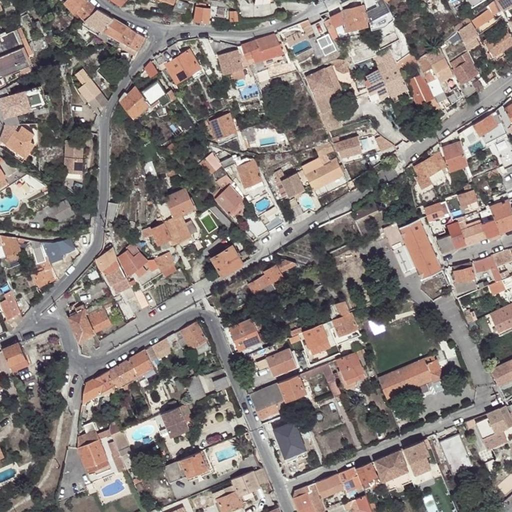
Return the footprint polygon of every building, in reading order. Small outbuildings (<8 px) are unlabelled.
[(97,9),(86,0),(63,0),(62,1),(85,20),(91,15),(97,9)] [(502,10),(497,0),(494,0),(486,7),(488,10),(493,17),(502,10)] [(511,0),(498,0),(505,9),(511,4),(511,0)] [(370,10),(374,23),(378,22),(377,19),(388,14),(384,4),(370,10)] [(193,20),(208,22),(209,15),(224,17),(225,9),(211,6),(210,9),(206,8),(206,6),(195,5),(195,6),(193,20)] [(341,11),(330,16),(334,25),(333,25),(337,33),(343,32),(341,22),(343,22),(345,31),(367,25),(363,5),(341,11)] [(97,9),(91,15),(107,24),(113,17),(98,8),(97,9)] [(493,17),(488,10),(481,15),(472,20),(477,28),(493,17)] [(129,27),(113,17),(107,24),(103,28),(98,34),(107,39),(111,34),(121,40),(129,27)] [(462,28),(457,31),(463,41),(476,32),(477,31),(470,21),(469,19),(461,24),(460,24),(462,28)] [(317,58),(336,49),(321,20),(310,25),(316,38),(309,41),(317,58)] [(0,55),(28,43),(21,27),(14,30),(13,27),(7,30),(9,33),(0,36),(0,55)] [(144,37),(129,27),(121,40),(117,45),(134,55),(144,37)] [(494,56),(511,43),(511,36),(509,32),(487,47),(494,56)] [(255,39),(239,46),(243,56),(251,53),(254,62),(251,63),(255,71),(265,67),(268,76),(295,67),(284,46),(279,47),(274,33),(255,39)] [(214,55),(218,54),(223,73),(230,71),(241,68),(242,68),(236,49),(235,46),(204,40),(214,55)] [(0,55),(0,76),(20,66),(22,71),(25,70),(27,75),(34,72),(28,60),(23,49),(29,46),(28,43),(0,55)] [(35,57),(29,46),(23,49),(28,60),(35,57)] [(176,46),(161,56),(177,82),(199,68),(188,50),(181,55),(176,46)] [(438,81),(452,73),(448,65),(441,69),(437,61),(444,57),(438,47),(425,55),(437,78),(438,81)] [(386,88),(388,92),(399,87),(397,84),(405,81),(400,70),(396,63),(390,51),(380,55),(384,62),(376,66),(385,84),(384,84),(386,88)] [(416,63),(416,62),(411,53),(396,63),(400,70),(416,63)] [(437,78),(425,55),(416,62),(416,63),(417,65),(420,63),(429,82),(437,78)] [(478,73),(470,60),(453,71),(461,83),(478,73)] [(150,77),(158,71),(151,62),(144,69),(150,77)] [(417,65),(416,63),(400,70),(405,81),(406,84),(423,76),(417,65)] [(384,84),(375,65),(363,71),(367,78),(362,80),(370,96),(386,88),(384,84)] [(75,74),(82,68),(80,66),(73,72),(75,74)] [(82,85),(90,79),(82,68),(75,74),(82,85)] [(244,77),(241,68),(230,71),(233,80),(244,77)] [(328,98),(335,95),(324,69),(306,77),(322,113),(333,108),(328,98)] [(421,79),(424,78),(423,76),(406,84),(408,88),(422,82),(421,79)] [(432,121),(442,113),(424,78),(421,79),(422,82),(408,88),(417,106),(422,104),(432,121)] [(442,87),(438,81),(437,78),(429,82),(434,91),(442,87)] [(106,103),(107,101),(90,79),(82,85),(78,88),(88,101),(87,101),(97,114),(106,103)] [(139,91),(149,103),(157,115),(173,104),(157,79),(139,91)] [(240,100),(261,93),(256,83),(237,90),(240,100)] [(41,84),(8,94),(14,113),(46,104),(43,91),(41,84)] [(444,92),(449,102),(461,96),(455,85),(444,92)] [(124,91),(118,100),(133,117),(149,103),(139,91),(135,86),(126,94),(124,91)] [(48,90),(43,91),(46,104),(48,110),(53,108),(48,90)] [(511,90),(509,94),(511,95),(508,99),(502,104),(508,113),(511,118),(511,120),(506,124),(508,127),(510,127),(511,125),(511,90)] [(172,93),(168,96),(173,104),(178,101),(172,93)] [(8,94),(0,96),(0,105),(3,116),(14,113),(8,94)] [(462,97),(455,103),(457,106),(464,100),(462,97)] [(502,104),(496,110),(499,119),(508,113),(502,104)] [(499,119),(496,110),(462,131),(465,135),(470,132),(473,137),(475,136),(480,146),(505,133),(499,119)] [(218,143),(237,136),(228,113),(208,121),(218,143)] [(0,136),(0,139),(7,143),(14,129),(17,123),(3,124),(4,131),(0,136)] [(14,129),(7,143),(23,152),(34,133),(20,125),(17,130),(14,129)] [(341,159),(343,164),(363,159),(357,137),(334,144),(341,159)] [(81,172),(83,140),(65,139),(64,171),(81,172)] [(468,165),(460,142),(442,148),(449,171),(468,165)] [(165,150),(170,156),(178,150),(173,143),(165,150)] [(314,149),(319,159),(320,159),(333,152),(329,143),(314,149)] [(507,169),(511,165),(511,148),(511,146),(499,155),(507,169)] [(219,162),(213,153),(199,164),(205,171),(207,170),(211,174),(222,165),(219,162)] [(438,153),(413,166),(421,180),(423,179),(425,183),(430,180),(430,182),(444,174),(441,169),(445,166),(438,153)] [(219,162),(222,165),(225,170),(227,169),(226,167),(235,163),(245,186),(261,180),(253,158),(248,158),(245,157),(240,159),(239,155),(237,156),(234,158),(231,156),(219,162)] [(18,167),(0,156),(0,185),(6,182),(3,176),(18,167)] [(318,199),(347,184),(336,161),(323,167),(320,159),(319,159),(301,168),(316,195),(318,199)] [(469,170),(468,165),(449,171),(450,176),(469,170)] [(421,180),(413,166),(412,167),(422,185),(425,183),(423,179),(421,180)] [(173,169),(164,173),(166,179),(177,175),(173,169)] [(501,179),(500,178),(495,170),(488,172),(492,182),(501,179)] [(296,174),(281,182),(290,198),(305,190),(296,174)] [(229,186),(234,182),(229,176),(218,186),(221,189),(217,193),(219,196),(216,200),(229,213),(242,200),(229,186)] [(263,183),(261,180),(245,186),(246,190),(263,183)] [(473,188),(472,184),(461,187),(462,192),(473,188)] [(473,188),(462,192),(458,194),(464,212),(479,206),(473,188)] [(170,239),(172,244),(190,235),(180,215),(193,209),(184,189),(165,198),(174,218),(171,219),(168,212),(167,212),(160,215),(163,223),(170,239)] [(353,213),(356,221),(409,196),(406,189),(353,213)] [(464,212),(458,194),(456,194),(462,212),(464,212)] [(496,205),(479,212),(483,223),(494,219),(499,232),(511,226),(511,209),(509,200),(507,200),(505,194),(493,197),(496,205)] [(59,220),(72,212),(65,199),(51,207),(59,220)] [(245,203),(242,200),(229,213),(232,217),(245,203)] [(107,201),(105,218),(112,219),(116,203),(107,201)] [(443,215),(439,203),(424,209),(428,221),(443,215)] [(163,204),(156,207),(160,215),(167,212),(163,204)] [(494,219),(483,223),(482,223),(487,237),(499,232),(494,219)] [(397,223),(383,230),(386,238),(392,252),(406,246),(422,280),(442,270),(434,250),(429,242),(420,220),(400,229),(397,223)] [(461,230),(458,222),(448,226),(451,235),(455,248),(466,244),(461,230)] [(170,239),(163,223),(150,229),(158,244),(170,239)] [(482,223),(461,230),(466,244),(487,237),(482,223)] [(123,237),(117,230),(112,233),(114,242),(123,237)] [(19,250),(13,236),(0,234),(0,244),(1,244),(5,255),(19,250)] [(455,248),(451,235),(438,239),(441,248),(442,252),(455,248)] [(52,242),(40,241),(48,262),(58,257),(56,251),(65,247),(65,248),(72,245),(70,238),(52,243),(52,242)] [(212,258),(222,276),(242,264),(233,248),(238,245),(242,251),(245,249),(239,239),(231,244),(232,246),(212,258)] [(438,239),(429,242),(434,250),(441,248),(438,239)] [(147,261),(132,245),(127,249),(118,256),(121,263),(128,276),(145,263),(147,261)] [(31,249),(36,264),(45,260),(39,246),(31,249)] [(56,251),(58,257),(67,252),(65,248),(65,247),(56,251)] [(118,263),(116,259),(112,247),(98,256),(102,267),(107,272),(105,274),(109,281),(123,274),(118,263)] [(491,255),(496,266),(511,260),(511,247),(507,249),(491,255)] [(164,278),(176,271),(168,252),(153,259),(156,268),(159,270),(160,271),(164,278)] [(490,268),(497,281),(503,278),(496,266),(491,255),(474,261),(478,272),(490,268)] [(147,261),(145,263),(150,271),(156,268),(153,259),(147,261)] [(270,261),(260,267),(265,274),(270,283),(281,276),(280,274),(296,265),(295,263),(286,260),(278,259),(275,260),(270,261)] [(471,262),(451,267),(452,271),(454,271),(457,281),(455,281),(456,290),(476,286),(475,279),(471,262)] [(50,267),(49,265),(41,268),(32,272),(29,274),(31,277),(34,284),(51,277),(52,280),(55,279),(51,270),(50,267)] [(253,292),(270,283),(265,274),(263,275),(260,268),(246,277),(249,283),(248,283),(253,292)] [(126,299),(134,295),(123,274),(109,281),(115,293),(121,290),(126,299)] [(497,281),(488,284),(492,294),(511,285),(511,280),(509,275),(503,278),(497,281)] [(28,287),(34,284),(31,277),(25,280),(28,287)] [(34,284),(36,291),(42,285),(52,280),(51,277),(34,284)] [(273,288),(270,283),(253,292),(256,298),(273,288)] [(134,295),(141,308),(149,304),(143,291),(134,295)] [(0,301),(0,306),(11,328),(21,318),(14,302),(10,292),(4,295),(5,299),(0,301)] [(133,313),(141,308),(134,295),(126,299),(133,313)] [(21,318),(28,309),(23,297),(14,302),(21,318)] [(350,312),(350,310),(345,300),(327,308),(331,319),(350,312)] [(511,302),(489,313),(498,331),(511,324),(511,302)] [(74,308),(76,313),(82,310),(83,311),(85,310),(82,304),(74,308)] [(86,318),(94,333),(110,325),(104,312),(102,309),(86,318)] [(71,325),(79,340),(94,333),(86,318),(84,314),(83,311),(82,310),(76,313),(70,316),(73,323),(71,325)] [(468,323),(473,321),(467,310),(463,312),(468,323)] [(391,311),(382,316),(385,321),(394,317),(391,311)] [(357,328),(350,313),(332,320),(339,336),(357,328)] [(244,356),(268,346),(256,317),(228,328),(238,351),(241,350),(244,356)] [(205,340),(195,322),(180,331),(190,349),(195,356),(209,348),(205,340)] [(326,326),(325,323),(298,334),(299,338),(304,336),(309,348),(327,340),(321,328),(326,326)] [(167,338),(171,348),(173,352),(181,347),(174,334),(167,338)] [(129,359),(137,376),(156,365),(154,360),(158,358),(155,352),(162,348),(164,352),(171,348),(167,338),(129,359)] [(28,364),(17,342),(1,349),(11,372),(28,364)] [(272,355),(268,346),(244,356),(250,372),(269,365),(273,376),(296,366),(289,349),(272,355)] [(366,357),(363,349),(336,359),(348,385),(366,378),(358,361),(366,357)] [(378,379),(386,399),(432,379),(433,381),(443,378),(436,361),(435,361),(433,356),(378,379)] [(498,386),(511,378),(511,358),(490,369),(498,386)] [(129,359),(106,371),(114,385),(121,381),(123,384),(137,376),(129,359)] [(328,363),(312,370),(298,376),(298,375),(279,383),(286,400),(306,392),(301,382),(323,373),(330,390),(333,397),(341,394),(335,380),(333,376),(328,363)] [(106,371),(86,383),(83,393),(82,403),(114,385),(106,371)] [(197,375),(184,380),(193,401),(205,396),(197,376),(197,375)] [(216,391),(230,386),(226,376),(213,382),(216,391)] [(253,393),(249,395),(259,419),(278,411),(276,404),(286,400),(279,383),(253,393)] [(511,424),(511,420),(505,405),(499,408),(486,413),(488,418),(484,419),(484,418),(474,422),(486,447),(501,440),(497,431),(511,424)] [(154,417),(151,418),(161,440),(189,429),(180,406),(154,417)] [(110,429),(111,434),(120,430),(116,421),(110,423),(110,429)] [(77,438),(78,448),(111,434),(110,429),(98,434),(92,423),(83,427),(86,434),(77,438)] [(111,434),(78,448),(88,471),(109,462),(103,449),(108,447),(118,470),(126,466),(123,460),(115,442),(111,434)] [(439,443),(453,473),(472,465),(458,435),(439,443)] [(117,441),(115,442),(123,460),(130,457),(132,463),(137,460),(135,455),(134,455),(129,445),(126,447),(122,439),(117,441)] [(429,456),(426,449),(423,441),(404,449),(415,475),(431,469),(426,457),(429,456)] [(206,468),(186,476),(187,480),(189,481),(191,481),(214,471),(205,450),(200,452),(206,468)] [(383,482),(408,471),(400,451),(374,461),(383,482)] [(200,452),(164,467),(170,483),(186,476),(206,468),(200,452)] [(370,463),(356,469),(361,481),(376,475),(370,463)] [(217,499),(222,511),(241,503),(238,496),(259,487),(258,484),(268,480),(263,467),(232,480),(233,484),(223,488),(226,495),(217,499)] [(354,467),(339,473),(340,476),(337,477),(341,487),(344,486),(345,489),(356,485),(360,483),(354,467)] [(321,498),(342,489),(341,487),(337,477),(336,474),(315,483),(321,498)] [(313,485),(313,484),(294,491),(292,498),(298,511),(323,511),(312,485),(313,485)] [(358,489),(356,490),(359,497),(366,495),(364,492),(363,489),(362,487),(358,489)] [(350,511),(372,511),(369,504),(367,498),(366,495),(359,497),(347,503),(343,505),(345,511),(350,509),(350,511)]
